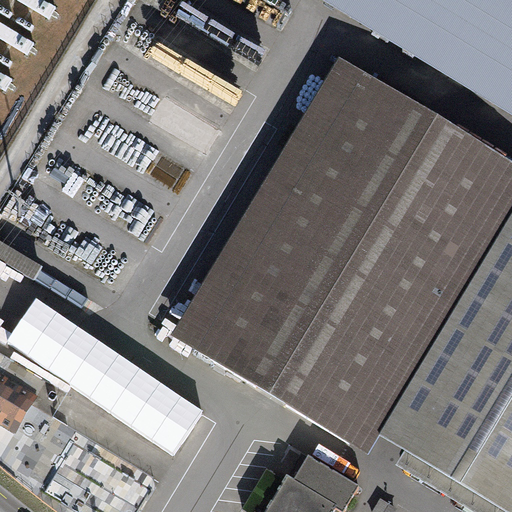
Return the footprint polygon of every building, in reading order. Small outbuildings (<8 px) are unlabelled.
[(41,0),(18,0),(50,19),(56,9),(41,0)] [(511,113),(511,0),(399,0),(379,34),(511,113)] [(0,22),(0,36),(29,54),(35,44),(0,22)] [(173,332),(370,450),(378,436),(511,213),(511,158),(340,56),(173,332)] [(0,73),(0,86),(5,90),(12,80),(0,73)] [(511,511),(511,213),(378,436),(505,511),(511,511)] [(0,258),(37,278),(44,265),(0,241),(0,258)] [(98,339),(61,400),(169,466),(207,405),(98,339)] [(0,423),(17,434),(39,398),(0,374),(0,423)] [(289,479),(269,511),(339,511),(340,511),(347,511),(361,490),(312,460),(297,484),(289,479)]
